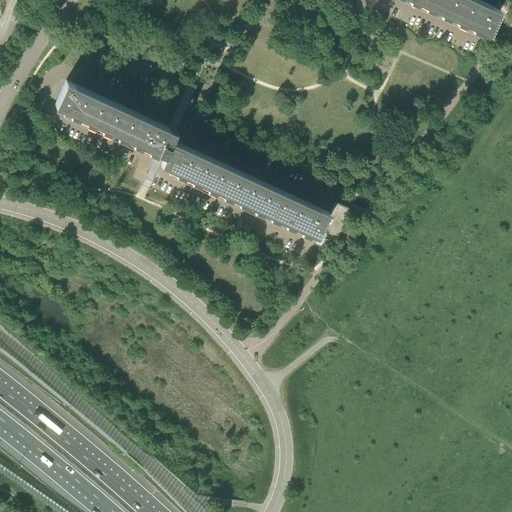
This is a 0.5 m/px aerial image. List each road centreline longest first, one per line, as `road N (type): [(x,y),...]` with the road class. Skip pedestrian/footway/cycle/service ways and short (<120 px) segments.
road 1 (residential): [(271,511),(285,455),(276,410),(243,357),(188,300),(127,255),(0,203)]
road 2 (track): [(511,450),(337,340),(326,339),(264,387)]
road 3 (motorway): [(148,511),(0,387)]
road 4 (motorway): [(0,417),(114,511)]
road 5 (residential): [(0,114),(71,0)]
road 6 (track): [(365,511),(461,418)]
